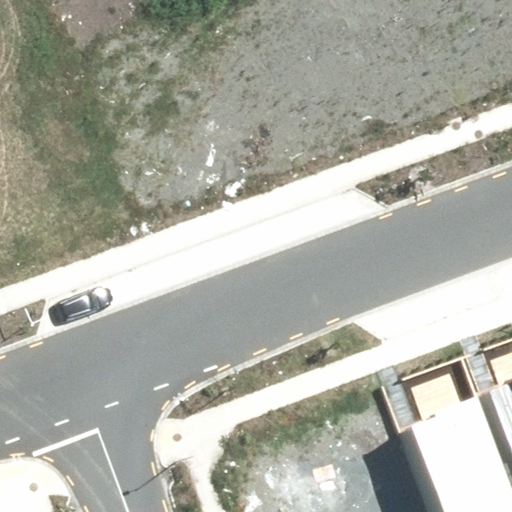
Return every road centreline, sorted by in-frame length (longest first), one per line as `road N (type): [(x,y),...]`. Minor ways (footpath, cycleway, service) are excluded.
road 1 (residential): [(68,379),(511,209)]
road 2 (residential): [(117,511),(68,379)]
